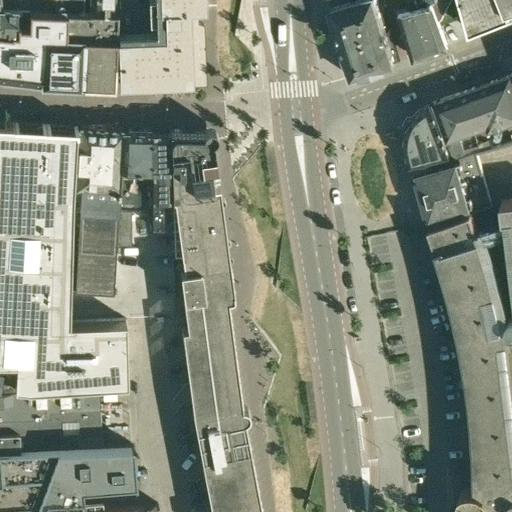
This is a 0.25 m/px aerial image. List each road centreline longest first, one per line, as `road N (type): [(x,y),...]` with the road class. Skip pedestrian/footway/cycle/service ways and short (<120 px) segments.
road 1 (secondary): [(350,511),(295,104)]
road 2 (unclassified): [(295,104),(359,99),(511,44)]
